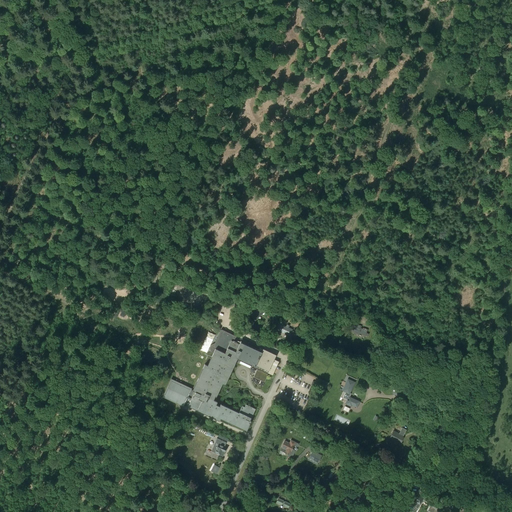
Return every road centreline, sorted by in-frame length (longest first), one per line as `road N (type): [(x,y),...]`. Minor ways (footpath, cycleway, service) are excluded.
road 1 (track): [(416,461),(479,336),(511,186)]
road 2 (track): [(165,266),(279,0)]
road 3 (track): [(14,400),(249,511)]
road 4 (track): [(364,201),(430,0)]
road 5 (track): [(83,57),(271,0)]
road 6 (unknown): [(474,488),(511,309)]
road 7 (unclassified): [(220,511),(292,355)]
road 8 (track): [(292,355),(364,201)]
road 9 (track): [(412,470),(267,402)]
road 10 (track): [(16,194),(160,263)]
road 11 (track): [(160,263),(142,334),(67,304)]
road 12 (track): [(16,194),(83,57)]
road 13 (track): [(90,55),(223,129)]
road 14 (track): [(364,201),(497,267)]
